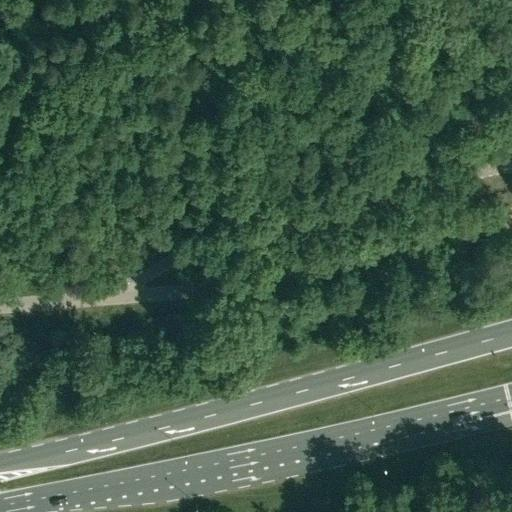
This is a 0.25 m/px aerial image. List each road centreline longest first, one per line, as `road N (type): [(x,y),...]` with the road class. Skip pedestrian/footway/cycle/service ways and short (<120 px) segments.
road 1 (primary): [(511,332),(0,464)]
road 2 (primary): [(0,509),(403,427),(511,397)]
road 3 (unclassified): [(0,307),(275,276),(511,214)]
